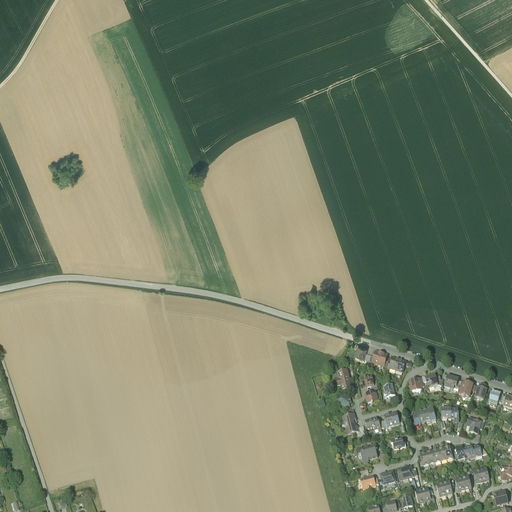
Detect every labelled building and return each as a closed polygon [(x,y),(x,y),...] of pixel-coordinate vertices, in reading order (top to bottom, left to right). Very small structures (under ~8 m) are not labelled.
[(368,348),(357,345),(353,358),(364,361),(368,348)] [(382,351),(375,349),(371,363),(378,365),(382,351)] [(389,353),(382,351),(378,365),(385,367),(389,353)] [(399,357),(393,355),(389,369),(395,370),(399,357)] [(406,358),(399,357),(395,370),(402,372),(406,358)] [(347,369),(336,371),(338,378),(335,379),(336,386),(339,385),(340,389),(351,387),(347,369)] [(436,373),(424,377),(427,387),(439,384),(436,373)] [(456,390),(460,378),(447,374),(444,386),(456,390)] [(360,377),(363,388),(374,386),(372,375),(360,377)] [(421,377),(408,380),(410,391),(423,388),(421,377)] [(470,397),(474,383),(463,379),(458,393),(470,397)] [(394,384),(383,386),(385,397),(396,395),(394,384)] [(484,399),(487,388),(478,385),(474,396),(484,399)] [(364,393),(366,403),(379,400),(377,390),(364,393)] [(488,400),(498,403),(502,393),(491,390),(488,400)] [(503,405),(511,408),(511,395),(507,394),(503,405)] [(348,397),(339,398),(341,407),(350,405),(348,397)] [(433,407),(428,408),(431,421),(436,419),(433,407)] [(428,408),(422,409),(425,422),(431,421),(428,408)] [(450,408),(441,408),(441,421),(450,421),(450,408)] [(460,408),(450,408),(450,421),(460,421),(460,408)] [(422,409),(417,411),(420,423),(425,422),(422,409)] [(400,423),(397,410),(384,413),(388,426),(400,423)] [(417,411),(411,412),(415,425),(420,423),(417,411)] [(355,412),(342,416),(347,435),(360,432),(355,412)] [(378,416),(364,419),(366,429),(373,427),(374,432),(382,430),(378,416)] [(468,432),(479,435),(483,421),(469,417),(466,427),(469,427),(468,432)] [(391,441),(393,450),(405,448),(403,438),(391,441)] [(376,444),(359,449),(363,462),(379,457),(376,444)] [(447,461),(453,460),(450,445),(444,447),(447,461)] [(463,446),(456,447),(459,461),(466,459),(466,458),(464,451),(463,448),(463,446)] [(441,463),(447,461),(444,447),(438,448),(441,463)] [(481,447),(473,449),(476,460),(483,458),(481,447)] [(435,464),(441,463),(438,448),(432,450),(435,464)] [(473,449),(464,451),(466,458),(469,457),(470,461),(476,460),(473,449)] [(429,466),(435,464),(432,450),(425,451),(429,466)] [(423,467),(429,466),(425,451),(419,453),(423,467)] [(411,478),(409,466),(397,469),(400,481),(411,478)] [(487,468),(480,470),(483,483),(490,481),(487,468)] [(480,470),(473,472),(476,484),(483,483),(480,470)] [(393,471),(379,474),(382,487),(396,484),(393,471)] [(499,473),(501,482),(511,476),(505,474),(499,473)] [(374,475),(359,479),(362,491),(377,487),(374,475)] [(465,492),(472,490),(469,477),(462,479),(465,492)] [(458,493),(465,492),(462,479),(455,480),(458,493)] [(450,481),(443,483),(447,497),(454,495),(450,481)] [(443,483),(436,484),(439,499),(447,497),(443,483)] [(429,488),(422,489),(426,503),(432,502),(429,488)] [(422,489),(415,491),(419,505),(426,503),(422,489)] [(494,501),(508,498),(506,493),(493,495),(494,501)] [(411,495),(400,498),(402,509),(414,507),(411,495)] [(494,501),(496,507),(509,504),(508,498),(494,501)] [(395,500),(386,502),(388,511),(393,511),(397,511),(395,500)]
